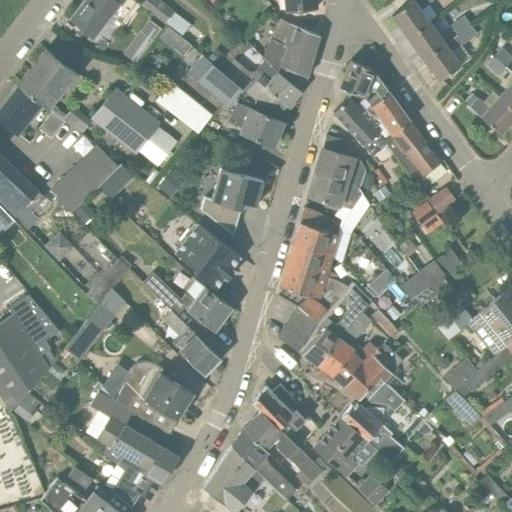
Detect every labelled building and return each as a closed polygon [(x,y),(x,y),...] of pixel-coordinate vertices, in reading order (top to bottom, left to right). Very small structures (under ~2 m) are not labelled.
[(85,0),(71,18),(95,37),(111,16),(116,20),(121,13),(125,16),(136,2),(133,0),(85,0)] [(166,23),(175,12),(160,0),(146,0),(142,4),(166,23)] [(316,0),(283,0),(284,11),(317,7),(316,0)] [(407,38),(430,21),(421,10),(433,0),(432,0),(412,0),(391,15),(407,38)] [(456,34),(470,24),(469,24),(465,17),(463,15),(449,25),(456,34)] [(279,18),(270,38),(282,44),(290,24),(290,23),(279,18)] [(423,59),(445,42),(438,33),(430,21),(407,38),(423,59)] [(319,35),(290,24),(282,44),(270,38),(266,36),(260,54),(276,71),(301,91),(306,76),(319,35)] [(456,34),(463,44),(477,34),(470,24),(456,34)] [(125,50),(138,59),(154,36),(142,27),(125,50)] [(461,65),(451,51),(445,42),(423,59),(439,81),(461,65)] [(505,68),(511,60),(511,57),(501,47),(493,56),(505,68)] [(16,86),(41,104),(49,110),(77,73),(46,49),(16,86)] [(236,76),(233,80),(202,55),(187,72),(227,106),(245,84),(236,76)] [(505,68),(493,56),(485,64),(498,75),(505,68)] [(360,111),(389,91),(373,69),(351,59),(339,86),(362,96),(354,104),(360,111)] [(286,110),(301,91),(276,71),(269,79),(261,74),(246,91),(270,110),(277,101),(286,110)] [(511,80),(507,86),(498,96),(511,109),(511,80)] [(41,104),(16,86),(0,106),(0,121),(18,134),(41,104)] [(138,150),(157,126),(160,122),(115,87),(91,119),(135,154),(138,150)] [(390,135),(410,121),(389,91),(360,111),(379,132),(381,131),(378,128),(383,125),(390,135)] [(511,109),(498,96),(489,107),(480,116),(500,135),(511,121),(511,109)] [(483,102),(477,97),(470,106),(480,116),(489,107),(483,102)] [(364,146),(379,132),(360,111),(354,104),(348,98),(333,111),(364,146)] [(283,121),(237,103),(236,102),(232,111),(231,111),(227,122),(240,126),(238,131),(273,146),(283,121)] [(74,103),(65,117),(83,129),(92,116),(74,103)] [(197,132),(211,115),(201,107),(187,125),(197,132)] [(54,135),(66,118),(53,108),(41,125),(54,135)] [(379,132),(364,146),(373,157),(387,145),(414,181),(422,175),(440,162),(410,121),(390,135),(384,139),(379,132)] [(314,172),(355,183),(361,164),(359,159),(356,157),(355,156),(356,152),(343,148),(345,140),(326,134),(314,172)] [(118,166),(96,144),(84,156),(106,178),(118,166)] [(0,190),(19,171),(0,154),(0,190)] [(96,188),(98,186),(106,178),(84,156),(72,167),(94,190),(96,188)] [(120,192),(135,177),(121,163),(118,166),(106,178),(120,192)] [(72,167),(60,179),(82,201),(94,190),(72,167)] [(255,206),(262,180),(220,168),(211,200),(204,197),(200,210),(233,234),(240,208),(242,209),(244,201),(255,206)] [(171,170),(161,185),(172,193),(182,178),(171,170)] [(19,171),(0,190),(0,201),(14,216),(15,216),(22,222),(27,227),(56,199),(50,192),(45,198),(38,191),(39,190),(19,171)] [(355,183),(314,172),(307,195),(326,200),(324,206),(338,210),(339,206),(349,209),(359,194),(354,188),(355,183)] [(50,192),(56,199),(70,213),(71,212),(82,201),(60,179),(48,191),(50,192)] [(428,201),(436,212),(454,199),(446,188),(428,201)] [(421,226),(436,214),(426,201),(411,212),(421,226)] [(86,224),(95,215),(84,203),(74,213),(86,224)] [(0,206),(0,230),(7,238),(19,226),(0,206)] [(292,244),(333,257),(340,235),(326,230),(328,222),(319,219),(321,213),(304,206),(292,244)] [(242,256),(197,222),(172,254),(194,271),(192,274),(214,292),(225,277),(227,279),(235,269),(233,267),(242,256)] [(58,261),(74,246),(59,231),(44,246),(58,261)] [(431,260),(427,263),(415,248),(406,239),(397,245),(416,271),(427,286),(440,276),(442,275),(432,261),(431,260)] [(286,265),(334,279),(335,274),(328,272),(333,257),(292,244),(286,265)] [(432,261),(442,275),(459,262),(449,248),(432,261)] [(102,276),(112,286),(128,268),(118,259),(102,276)] [(334,279),(286,265),(279,285),(319,299),(325,281),(330,283),(329,286),(342,293),(348,286),(334,279)] [(379,287),(395,276),(390,268),(373,279),(379,287)] [(412,296),(427,286),(416,271),(397,285),(408,299),(412,296)] [(85,294),(96,303),(112,286),(102,276),(85,294)] [(171,310),(176,315),(184,307),(186,309),(214,330),(232,306),(195,279),(180,298),(157,276),(153,280),(148,276),(142,282),(171,310)] [(427,286),(412,296),(419,306),(447,286),(440,276),(427,286)] [(96,307),(109,320),(125,301),(112,288),(96,307)] [(490,359),(511,341),(511,296),(506,290),(470,318),(460,305),(436,325),(447,339),(464,326),(490,359)] [(9,307),(13,313),(49,366),(55,359),(48,349),(50,348),(44,339),(58,330),(28,294),(9,307)] [(298,307),(320,320),(327,310),(324,307),(305,298),(298,307)] [(317,364),(362,313),(368,306),(360,298),(335,325),(327,317),(318,327),(322,331),(302,353),(317,364)] [(320,320),(298,307),(296,306),(290,316),(313,330),(320,320)] [(64,348),(78,359),(109,320),(96,307),(64,348)] [(378,323),(384,316),(377,309),(371,315),(378,323)] [(176,315),(171,310),(162,319),(179,335),(171,343),(178,349),(178,350),(204,375),(221,359),(176,315)] [(0,321),(0,396),(10,411),(49,366),(13,313),(0,321)] [(331,374),(354,348),(344,341),(348,337),(352,340),(353,340),(354,339),(371,320),(362,313),(317,364),(331,374)] [(313,330),(290,316),(283,326),(306,341),(313,330)] [(390,336),(397,330),(384,316),(378,323),(390,336)] [(306,341),(283,326),(277,337),(299,351),(306,341)] [(476,370),(463,382),(471,392),(511,356),(511,341),(490,359),(476,370)] [(331,374),(345,387),(378,350),(369,342),(362,349),(357,345),(354,348),(331,374)] [(364,402),(365,400),(383,381),(394,391),(401,381),(392,373),(403,361),(384,343),(378,350),(345,387),(359,399),(364,402)] [(463,382),(476,370),(466,358),(444,377),(455,391),(463,382)] [(115,400),(132,411),(132,410),(168,434),(194,393),(161,373),(163,370),(155,365),(152,363),(148,362),(145,362),(141,363),(138,364),(134,366),(131,368),(129,371),(124,379),(126,380),(115,400)] [(383,381),(365,400),(366,402),(386,403),(394,411),(403,401),(394,391),(383,381)] [(145,470),(160,446),(124,424),(132,411),(115,400),(114,400),(98,382),(94,388),(98,391),(90,406),(109,417),(95,440),(106,446),(101,453),(116,465),(122,455),(145,470)] [(259,410),(289,437),(309,416),(281,385),(272,392),(265,385),(250,401),(259,410)] [(463,399),(455,391),(444,400),(471,427),(481,417),(463,399)] [(509,413),(511,410),(511,396),(503,403),(509,413)] [(22,420),(33,406),(23,399),(13,413),(22,420)] [(391,433),(379,423),(380,409),(363,407),(362,408),(355,402),(352,406),(350,404),(333,424),(361,447),(366,441),(390,461),(402,448),(388,436),(391,433)] [(274,444),(300,470),(310,480),(311,481),(322,470),(289,437),(259,410),(242,427),(241,429),(266,455),(269,451),(274,444)] [(361,447),(333,424),(313,447),(348,476),(357,466),(350,460),(361,447)] [(230,444),(262,476),(286,499),(295,490),(296,489),(282,477),(268,464),(266,455),(241,429),(230,444)] [(230,444),(215,466),(202,485),(233,511),(251,490),(262,476),(230,444)] [(161,481),(162,482),(177,456),(160,446),(145,470),(122,455),(116,465),(117,466),(118,465),(127,470),(120,482),(150,500),(161,481)] [(86,488),(92,478),(74,466),(68,476),(86,488)] [(310,480),(300,470),(295,476),(305,485),(310,480)] [(358,485),(377,502),(386,491),(367,475),(358,485)] [(501,506),(508,499),(486,475),(479,481),(501,506)] [(51,511),(120,511),(93,490),(86,498),(57,477),(43,495),(41,499),(51,511)] [(511,511),(511,495),(508,499),(501,506),(506,511),(511,511)]
